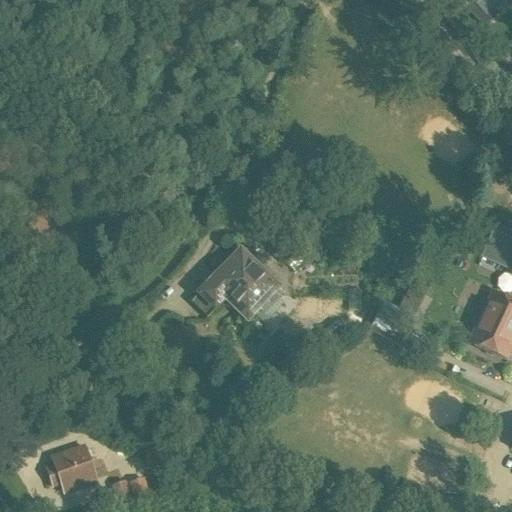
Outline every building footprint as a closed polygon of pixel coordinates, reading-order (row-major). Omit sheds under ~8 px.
[(467,0),(485,18),(503,0),(467,0)] [(260,187),(255,194),(262,199),(267,192),(260,187)] [(511,247),(491,238),(480,261),(511,276),(511,247)] [(239,251),(197,297),(212,312),(223,301),(247,322),(279,287),(239,251)] [(429,289),(415,281),(411,288),(425,296),(429,289)] [(341,288),(341,310),(359,310),(359,288),(341,288)] [(511,304),(491,295),(470,342),(477,345),(474,349),(506,364),(511,350),(511,304)] [(375,314),(365,333),(409,355),(415,343),(398,334),(401,327),(375,314)] [(162,445),(142,452),(147,468),(168,461),(162,445)] [(54,466),(61,488),(64,495),(95,485),(83,448),(51,458),(54,466)] [(54,466),(44,469),(52,491),(61,488),(54,466)] [(125,482),(110,487),(116,507),(131,503),(125,482)]
